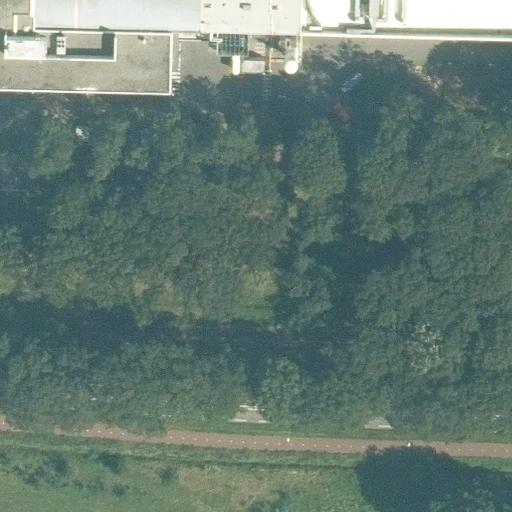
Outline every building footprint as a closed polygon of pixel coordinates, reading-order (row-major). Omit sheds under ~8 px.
[(511,0),(0,0),(0,73),(171,77),(173,16),(313,19),(511,24),(511,0)] [(250,21),(217,21),(217,33),(249,33),(250,21)] [(205,38),(205,26),(173,25),(173,37),(205,38)] [(88,138),(89,125),(76,124),(75,137),(88,138)] [(345,167),(338,170),(345,183),(352,179),(345,167)]
